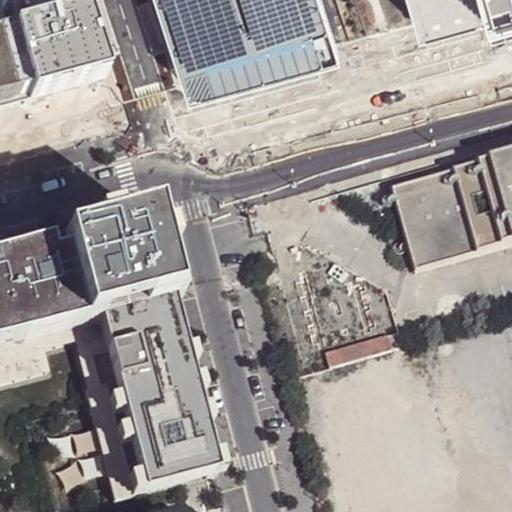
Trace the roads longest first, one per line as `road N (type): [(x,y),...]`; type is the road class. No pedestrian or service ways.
road 1 (residential): [(176,164),(268,511)]
road 2 (residential): [(176,164),(511,71)]
road 3 (residential): [(0,210),(176,164)]
road 4 (residential): [(119,0),(176,164)]
